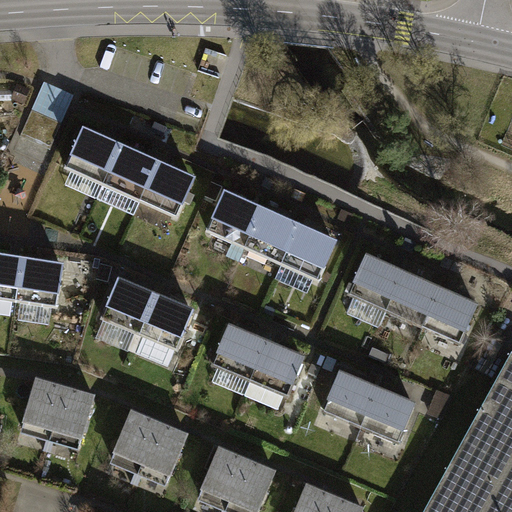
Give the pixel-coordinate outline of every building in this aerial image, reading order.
[(62,93),(47,87),(22,143),(51,156),(76,99),(62,93)] [(31,94),(19,88),(12,103),(24,109),(31,94)] [(104,187),(119,152),(83,136),(68,170),(104,187)] [(140,203),(156,168),(119,152),(104,187),(140,203)] [(176,219),(192,185),(156,168),(140,203),(176,219)] [(306,198),(296,194),(293,201),(302,205),(306,198)] [(245,257),(262,219),(225,203),(208,241),(245,257)] [(281,274),(298,235),(262,219),(245,257),(281,274)] [(318,290),(335,252),(298,235),(281,274),(318,290)] [(0,299),(17,301),(21,270),(0,267),(0,299)] [(389,320),(405,283),(368,268),(352,305),(389,320)] [(58,307),(62,275),(21,270),(17,301),(58,307)] [(426,336),(441,299),(405,283),(389,320),(426,336)] [(140,339),(157,301),(118,284),(102,322),(140,339)] [(463,351),(478,315),(441,299),(426,336),(463,351)] [(178,356),(195,318),(157,301),(140,339),(178,356)] [(267,345),(229,330),(214,368),(252,383),(267,345)] [(305,360),(267,345),(252,383),(290,398),(305,360)] [(511,511),(511,360),(505,357),(419,511),(511,511)] [(321,373),(312,369),(305,387),(314,390),(321,373)] [(333,377),(321,373),(314,390),(311,398),(322,402),(333,377)] [(362,437),(378,396),(339,380),(323,421),(362,437)] [(49,448),(64,395),(33,387),(18,439),(49,448)] [(80,456),(95,404),(64,395),(49,448),(80,456)] [(400,452),(417,412),(378,396),(362,437),(400,452)] [(139,482),(159,429),(130,418),(110,471),(139,482)] [(168,493),(188,440),(159,429),(139,482),(168,493)] [(211,511),(228,511),(248,464),(219,453),(197,506),(211,511)] [(261,511),(277,476),(248,464),(228,511),(261,511)] [(330,511),(334,504),(306,493),(298,511),(330,511)]
